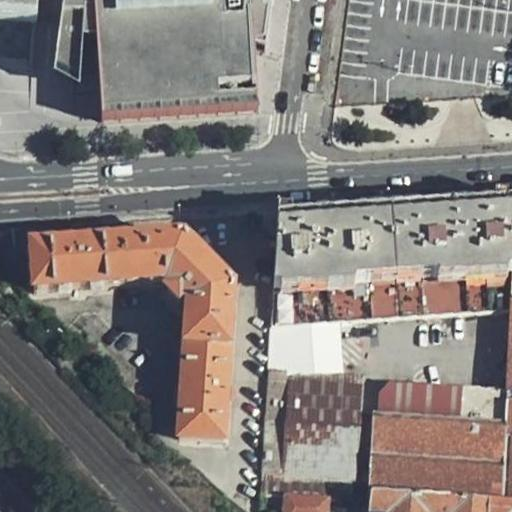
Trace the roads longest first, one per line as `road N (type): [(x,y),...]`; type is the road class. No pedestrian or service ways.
road 1 (tertiary): [(280,178),(511,165)]
road 2 (tertiary): [(0,214),(159,200),(218,182)]
road 3 (residential): [(218,182),(155,167),(0,170)]
road 4 (tertiary): [(218,182),(0,186)]
road 5 (residential): [(302,0),(280,178)]
